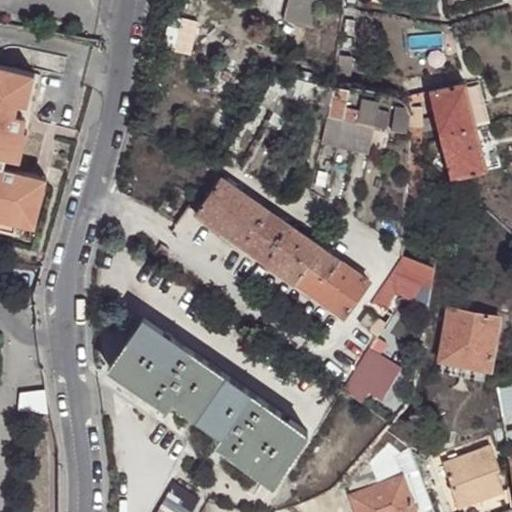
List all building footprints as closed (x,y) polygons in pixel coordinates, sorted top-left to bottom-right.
[(286,0),(282,17),(310,24),(316,0),(286,0)] [(351,39),(355,0),(343,0),(340,37),(351,39)] [(210,80),(216,78),(219,73),(219,67),(215,62),(210,61),(204,62),(200,67),(200,73),(204,78),(210,80)] [(0,217),(16,221),(35,225),(47,176),(4,166),(6,157),(20,160),(28,129),(24,128),(26,121),(23,115),(16,113),(19,104),(27,105),(34,73),(8,67),(0,65),(0,217)] [(295,95),(328,102),(332,85),(299,77),(295,95)] [(434,117),(439,134),(450,179),(487,170),(464,82),(428,91),(434,117)] [(349,88),(338,86),(333,83),(332,85),(328,102),(326,113),(343,117),(345,105),(349,88)] [(383,114),(345,105),(343,117),(357,121),(374,124),(381,126),(383,114)] [(410,148),(420,155),(420,138),(420,120),(421,107),(411,107),(413,112),(411,128),(410,148)] [(326,113),(320,140),(326,141),(337,144),(343,117),(326,113)] [(343,117),(337,144),(352,147),(357,121),(343,117)] [(420,120),(420,138),(439,134),(434,117),(420,120)] [(357,121),(352,147),(368,150),(374,124),(357,121)] [(407,185),(415,186),(420,186),(420,159),(409,151),(408,171),(407,185)] [(307,238),(301,233),(218,175),(195,207),(193,212),(342,315),(366,278),(307,238)] [(407,194),(406,203),(415,204),(415,186),(407,185),(407,194)] [(406,203),(405,227),(418,227),(419,204),(415,204),(406,203)] [(0,225),(15,229),(16,221),(0,217),(0,225)] [(304,228),(301,233),(307,238),(310,233),(304,228)] [(404,254),(434,266),(436,260),(425,257),(427,246),(405,238),(404,243),(404,248),(403,249),(404,254)] [(418,281),(427,285),(430,266),(399,254),(398,253),(398,257),(389,271),(418,281)] [(413,293),(418,281),(389,271),(383,279),(377,289),(387,297),(395,286),(413,293)] [(448,308),(440,361),(489,370),(498,317),(448,308)] [(375,315),(366,309),(358,321),(367,327),(375,315)] [(195,415),(224,374),(141,317),(107,367),(148,395),(164,406),(170,398),(195,415)] [(339,387),(351,395),(375,356),(364,348),(339,387)] [(489,370),(440,361),(438,372),(487,380),(489,370)] [(307,430),(224,374),(195,415),(221,432),(215,441),(227,450),(272,480),(307,430)] [(511,382),(497,385),(502,415),(511,412),(511,382)] [(404,457),(391,443),(366,468),(375,475),(390,470),(404,457)] [(457,484),(451,485),(450,487),(458,506),(503,489),(500,479),(504,477),(503,467),(500,468),(491,445),(443,463),(450,480),(454,478),(457,484)] [(415,511),(402,479),(351,498),(356,511),(415,511)] [(320,507),(342,493),(335,482),(325,489),(312,496),(320,507)] [(173,483),(155,511),(187,511),(197,496),(173,483)]
